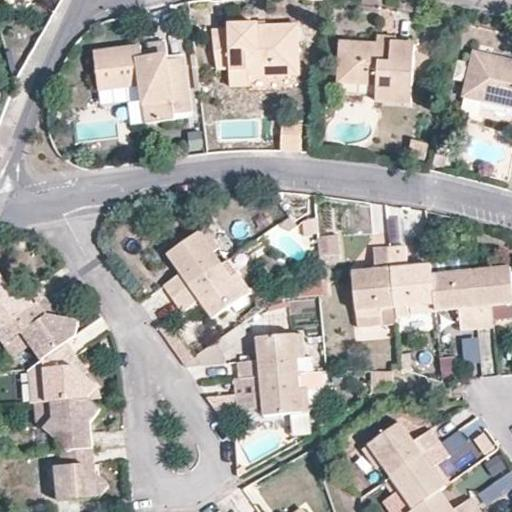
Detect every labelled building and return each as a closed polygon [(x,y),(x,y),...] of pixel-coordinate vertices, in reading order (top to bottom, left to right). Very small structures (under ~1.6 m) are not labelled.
[(299,74),(298,25),(258,27),(258,24),(231,25),(231,30),(212,30),(218,69),(229,68),(229,69),(248,69),(248,76),(250,76),(299,74)] [(342,44),(340,82),(377,84),(377,96),(377,102),(413,103),(415,39),(392,38),(391,51),(382,50),(382,45),(379,45),(342,44)] [(379,45),(382,45),(382,50),(391,51),(392,38),(380,38),(379,45)] [(168,60),(168,55),(143,58),(142,46),(95,51),(100,90),(143,85),(148,124),(176,120),(176,114),(194,112),(186,58),(168,60)] [(511,61),(475,53),(466,96),(483,100),(511,105),(511,61)] [(248,69),(229,69),(232,86),(250,86),(250,76),(248,76),(248,69)] [(100,90),(102,105),(130,101),(133,125),(148,124),(143,85),(100,90)] [(483,100),(466,96),(462,113),(480,117),(483,100)] [(303,121),(284,120),(283,151),(303,151),(303,121)] [(138,163),(158,160),(156,146),(136,148),(138,163)] [(161,284),(171,299),(220,265),(212,252),(217,248),(204,228),(165,254),(177,272),(161,284)] [(322,262),(341,258),(337,235),(319,238),(322,262)] [(431,265),(419,266),(413,276),(408,276),(408,267),(406,247),(390,249),(395,306),(410,305),(411,314),(435,312),(434,302),(432,274),(431,265)] [(374,271),(374,279),(369,280),(365,271),(353,272),(356,318),(380,317),(381,307),(395,306),(390,249),(373,250),(374,271)] [(211,319),(247,293),(234,273),(225,261),(220,265),(171,299),(180,311),(197,299),(211,319)] [(408,276),(413,276),(419,266),(408,267),(408,276)] [(497,306),(500,295),(511,294),(511,285),(510,267),(470,271),(476,329),(493,327),(492,306),(497,306)] [(374,271),(365,271),(369,280),(374,279),(374,271)] [(432,274),(434,302),(447,301),(452,310),(458,310),(460,331),(476,329),(470,271),(432,274)] [(25,291),(10,288),(0,273),(0,327),(44,297),(34,284),(25,291)] [(511,304),(511,294),(500,295),(497,306),(511,304)] [(0,327),(0,335),(5,343),(21,332),(23,337),(39,361),(33,366),(67,343),(75,337),(76,322),(59,318),(44,297),(0,327)] [(434,302),(435,312),(452,310),(447,301),(434,302)] [(168,326),(160,332),(183,364),(191,358),(168,326)] [(301,334),(255,338),(257,361),(237,362),(238,379),(295,373),(295,358),(304,356),(301,334)] [(97,387),(84,377),(74,368),(82,364),(67,343),(33,366),(36,402),(42,402),(89,398),(97,387)] [(84,377),(89,373),(82,364),(74,368),(84,377)] [(259,394),(262,414),(307,410),(306,389),(297,388),(295,373),(238,379),(239,395),(259,394)] [(227,396),(225,380),(196,382),(207,397),(227,396)] [(103,410),(89,398),(42,402),(44,418),(50,426),(62,440),(62,450),(94,448),(93,430),(83,431),(83,424),(88,421),(93,423),(103,410)] [(293,437),(312,433),(308,413),(289,417),(293,437)] [(83,424),(83,431),(93,430),(93,423),(88,421),(83,424)] [(414,441),(406,446),(402,442),(408,433),(401,422),(363,449),(377,470),(384,465),(392,477),(439,442),(431,429),(414,441)] [(402,442),(406,446),(414,441),(408,433),(402,442)] [(428,478),(426,473),(433,467),(449,455),(439,442),(392,477),(401,490),(395,494),(407,511),(409,511),(439,492),(446,486),(439,477),(428,478)] [(93,476),(87,471),(86,464),(96,465),(94,448),(62,450),(64,465),(58,466),(61,494),(62,499),(101,495),(110,485),(97,474),(93,476)] [(86,464),(87,471),(93,476),(97,474),(96,465),(86,464)] [(58,466),(51,466),(53,488),(61,494),(58,466)] [(426,473),(428,478),(439,477),(433,467),(426,473)] [(452,509),(448,511),(442,511),(441,509),(447,503),(439,492),(409,511),(478,511),(479,511),(470,498),(452,509)] [(441,509),(442,511),(448,511),(452,509),(447,503),(441,509)]
